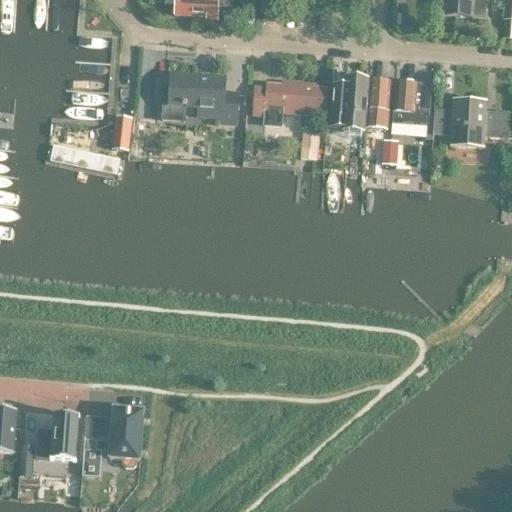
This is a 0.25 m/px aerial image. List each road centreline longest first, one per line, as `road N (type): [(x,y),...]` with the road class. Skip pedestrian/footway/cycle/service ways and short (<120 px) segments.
road 1 (residential): [(374,51),(129,29)]
road 2 (residential): [(374,51),(511,61)]
